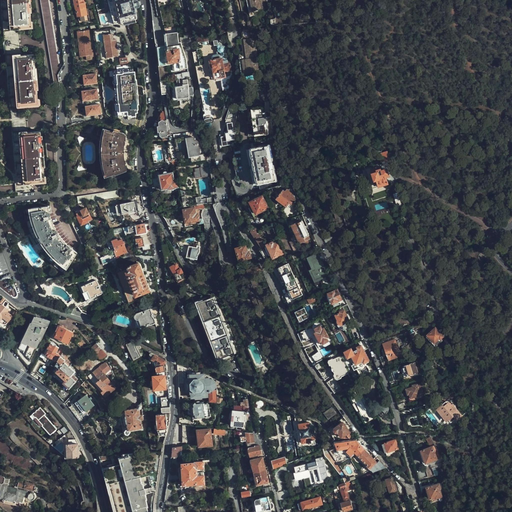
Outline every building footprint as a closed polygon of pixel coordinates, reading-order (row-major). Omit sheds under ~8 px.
[(17,195),(34,192),(33,180),(45,180),(41,130),(29,132),(27,105),(38,104),(34,54),(22,55),(20,27),(32,26),(29,0),(0,0),(17,191),(17,195)] [(58,75),(60,72),(47,0),(40,0),(53,76),(58,75)] [(75,0),(74,0),(75,3),(76,8),(77,8),(83,8),(86,7),(86,4),(84,4),(83,0),(75,0)] [(108,0),(109,2),(108,2),(114,23),(121,22),(121,23),(123,23),(123,25),(136,22),(136,19),(137,19),(135,13),(136,13),(135,8),(133,2),(132,0),(108,0)] [(266,0),(245,0),(249,16),(269,12),(266,0)] [(244,40),(255,39),(253,30),(241,32),(242,41),(244,40)] [(92,56),(89,31),(78,33),(81,57),(92,56)] [(188,68),(188,59),(187,58),(186,55),(184,48),(184,46),(185,45),(183,41),(181,41),(180,32),(167,34),(169,51),(167,51),(167,54),(168,55),(168,61),(175,61),(175,63),(175,70),(181,70),(181,68),(188,68)] [(119,54),(114,33),(104,35),(109,56),(119,54)] [(210,35),(196,37),(197,43),(201,42),(201,44),(206,43),(206,41),(210,39),(210,35)] [(255,53),(257,53),(255,39),(244,40),(246,54),(249,54),(250,59),(245,60),(247,73),(258,72),(260,71),(258,58),(256,58),(255,53)] [(246,54),(244,40),(242,41),(241,41),(243,55),(239,56),(243,77),(258,75),(258,72),(247,73),(245,60),(250,59),(249,54),(246,54)] [(160,55),(163,55),(165,55),(164,42),(159,43),(159,46),(158,46),(157,46),(157,47),(156,48),(157,50),(158,51),(159,51),(160,55)] [(217,55),(223,54),(228,48),(221,42),(216,48),(217,55)] [(167,63),(175,63),(175,61),(168,61),(168,55),(167,54),(165,56),(166,62),(167,63)] [(229,60),(223,54),(217,55),(214,56),(210,59),(211,60),(210,60),(210,62),(209,63),(209,67),(211,66),(214,80),(216,80),(216,82),(222,80),(221,77),(226,76),(225,73),(231,72),(229,60)] [(159,55),(156,56),(159,82),(166,81),(163,55),(160,55),(159,55)] [(133,67),(116,68),(117,73),(118,73),(118,81),(119,86),(120,98),(120,102),(121,110),(120,110),(120,116),(128,115),(128,117),(136,117),(136,112),(138,112),(137,109),(138,108),(138,104),(139,104),(137,79),(136,79),(135,71),(133,71),(133,67)] [(95,72),(82,75),(82,78),(83,80),(83,84),(97,82),(95,72)] [(166,81),(159,82),(161,94),(163,94),(168,94),(166,81)] [(190,96),(190,87),(190,88),(190,86),(192,86),(191,81),(184,82),(184,86),(176,87),(177,99),(190,98),(190,96)] [(99,99),(97,88),(81,91),(83,101),(99,99)] [(103,114),(101,104),(86,107),(88,117),(103,114)] [(246,113),(249,131),(255,130),(256,136),(269,134),(266,107),(246,110),(246,112),(243,112),(243,114),(246,113)] [(172,161),(172,165),(178,164),(173,133),(171,134),(170,132),(168,131),(167,131),(165,111),(164,111),(161,118),(160,121),(158,124),(157,127),(152,135),(162,137),(168,136),(169,141),(168,142),(169,149),(168,150),(168,151),(170,152),(171,158),(170,159),(169,160),(172,161)] [(123,160),(122,152),(122,142),(122,138),(124,134),(113,131),(113,132),(105,130),(104,136),(103,143),(103,149),(103,155),(105,166),(107,175),(114,172),(114,174),(125,170),(124,166),(123,160)] [(192,161),(204,160),(205,158),(204,154),(201,154),(199,141),(197,140),(195,140),(195,137),(187,138),(190,157),(191,157),(192,161)] [(230,139),(223,140),(224,147),(232,146),(230,139)] [(261,191),(263,190),(261,183),(276,180),(269,146),(265,147),(252,149),(247,150),(250,166),(255,165),(256,169),(251,170),(254,185),(259,184),(261,191)] [(389,158),(387,150),(378,153),(381,161),(389,158)] [(206,161),(201,162),(202,167),(201,167),(202,177),(212,176),(210,164),(206,161)] [(370,170),(375,168),(375,166),(366,170),(372,188),(378,186),(376,180),(374,181),(370,170)] [(378,186),(388,183),(385,176),(388,175),(386,169),(380,171),(380,169),(376,170),(375,168),(370,170),(374,181),(376,180),(378,186)] [(179,187),(178,179),(175,179),(174,172),(158,175),(161,188),(163,188),(163,190),(169,188),(169,190),(176,189),(176,188),(179,187)] [(277,199),(287,206),(290,202),(293,204),(295,200),(294,199),(295,198),(296,198),(294,194),(293,195),(293,194),(294,193),(293,190),(291,188),(287,190),(285,192),(284,191),(277,199)] [(79,200),(119,197),(119,191),(78,194),(79,200)] [(268,207),(262,196),(252,202),(253,205),(250,207),(252,212),(255,210),(257,213),(268,207)] [(205,204),(215,203),(215,197),(204,198),(204,199),(198,200),(199,205),(205,204)] [(115,204),(117,215),(137,212),(135,200),(115,204)] [(206,207),(205,204),(199,205),(195,206),(195,208),(185,210),(186,222),(199,220),(198,214),(196,214),(196,210),(201,210),(203,210),(204,209),(205,208),(206,207)] [(63,238),(62,237),(62,236),(61,236),(61,235),(60,235),(60,234),(59,233),(59,232),(58,231),(58,230),(57,230),(57,229),(57,228),(56,228),(56,227),(55,226),(55,225),(55,224),(54,224),(54,223),(54,222),(53,221),(53,220),(53,219),(52,218),(52,217),(52,216),(51,216),(51,215),(51,214),(50,213),(50,212),(50,211),(50,210),(49,209),(49,208),(49,207),(49,206),(48,205),(24,208),(25,213),(25,214),(26,215),(26,216),(26,217),(26,218),(27,219),(27,220),(27,221),(27,222),(28,223),(28,224),(28,225),(29,226),(29,227),(29,228),(30,229),(30,230),(31,231),(31,232),(32,234),(33,235),(33,236),(34,237),(34,238),(34,239),(35,240),(35,241),(36,242),(37,244),(38,245),(38,246),(39,247),(39,248),(40,249),(41,250),(41,251),(42,252),(43,253),(44,254),(44,255),(45,256),(46,256),(47,257),(47,258),(48,259),(49,260),(50,261),(51,261),(51,262),(52,262),(52,263),(53,263),(54,264),(55,265),(56,266),(57,266),(57,267),(58,267),(59,267),(59,268),(60,268),(61,269),(62,270),(63,270),(78,251),(71,247),(70,246),(69,245),(68,244),(67,244),(67,243),(66,242),(65,241),(64,240),(64,239),(63,239),(63,238)] [(76,214),(81,224),(91,219),(85,207),(80,210),(81,211),(76,214)] [(310,235),(303,221),(293,226),(300,240),(301,239),(302,242),(309,238),(308,236),(310,235)] [(146,232),(145,223),(127,226),(128,234),(136,233),(136,234),(140,233),(146,232)] [(254,239),(261,249),(266,247),(265,245),(267,244),(257,228),(250,232),(254,239)] [(147,236),(146,232),(140,233),(140,237),(143,237),(144,245),(149,244),(151,244),(149,236),(147,236)] [(150,248),(149,244),(144,245),(143,237),(140,237),(135,238),(136,243),(138,243),(138,246),(142,246),(143,249),(150,248)] [(113,250),(114,251),(116,255),(116,256),(126,251),(120,239),(117,241),(115,239),(110,241),(114,250),(113,250)] [(266,247),(269,255),(272,254),(274,258),(284,253),(279,242),(274,244),(273,243),(268,245),(268,246),(266,247)] [(203,254),(204,249),(200,249),(201,246),(198,245),(197,247),(189,246),(187,257),(198,259),(199,254),(203,254)] [(255,255),(249,245),(237,249),(240,260),(251,257),(251,256),(255,255)] [(328,260),(323,251),(309,258),(314,269),(312,270),(316,280),(328,275),(320,260),(328,260)] [(149,282),(149,281),(148,280),(147,279),(146,279),(140,263),(139,263),(130,266),(129,268),(130,271),(128,273),(130,277),(127,279),(132,291),(135,290),(137,295),(150,290),(148,284),(149,283),(149,282)] [(282,275),(280,276),(287,291),(289,290),(293,298),(303,294),(288,263),(279,268),(282,275)] [(184,274),(181,269),(180,269),(177,264),(172,267),(179,281),(185,278),(183,274),(184,274)] [(247,270),(249,274),(263,271),(261,266),(247,270)] [(126,294),(131,292),(122,270),(119,271),(117,272),(126,294)] [(64,276),(63,276),(58,276),(50,278),(46,279),(42,284),(49,287),(51,283),(57,283),(59,283),(60,285),(67,287),(67,286),(66,282),(67,281),(67,280),(66,280),(66,279),(66,278),(65,278),(65,277),(64,277),(64,276)] [(287,291),(280,276),(279,277),(277,276),(285,293),(285,292),(287,291)] [(83,286),(85,292),(88,291),(91,297),(102,293),(97,280),(83,286)] [(341,299),(337,289),(328,293),(333,303),(339,300),(341,305),(345,303),(343,298),(341,299)] [(130,304),(135,302),(131,292),(126,294),(130,304)] [(235,353),(214,296),(191,305),(208,353),(216,350),(219,359),(235,353)] [(79,306),(72,298),(67,303),(74,310),(79,306)] [(9,319),(11,321),(18,309),(16,307),(11,313),(7,311),(9,309),(4,305),(2,304),(1,303),(0,304),(0,319),(2,321),(2,322),(4,322),(5,322),(6,322),(7,321),(9,319)] [(305,307),(296,312),(300,321),(309,317),(305,307)] [(156,322),(150,309),(137,314),(136,315),(135,316),(135,317),(135,318),(135,319),(140,329),(156,322)] [(349,320),(344,310),(340,311),(339,310),(335,312),(338,319),(338,320),(338,321),(338,322),(339,322),(339,323),(340,324),(341,324),(342,324),(343,324),(344,323),(345,322),(349,320)] [(15,352),(31,371),(38,359),(32,356),(49,320),(34,315),(15,352)] [(330,340),(322,323),(314,327),(315,328),(314,329),(316,332),(315,333),(320,341),(322,344),(330,340)] [(68,342),(72,332),(63,327),(63,326),(60,324),(59,325),(57,325),(53,335),(68,342)] [(441,338),(443,335),(435,327),(426,336),(436,346),(442,339),(441,338)] [(300,332),(304,340),(310,337),(306,329),(300,332)] [(129,358),(125,360),(128,363),(134,360),(140,356),(132,341),(127,338),(126,339),(126,340),(127,341),(126,341),(132,354),(128,356),(129,358)] [(379,355),(380,359),(385,356),(385,354),(386,353),(389,359),(404,353),(402,349),(399,350),(395,339),(383,343),(383,345),(381,346),(382,348),(381,348),(383,353),(379,355)] [(364,349),(368,347),(366,342),(357,346),(358,348),(353,351),(351,348),(344,351),(348,358),(350,356),(352,355),(356,364),(362,360),(363,362),(364,362),(365,364),(367,367),(367,366),(369,365),(366,361),(369,359),(364,349)] [(52,364),(55,366),(56,364),(64,350),(61,347),(58,353),(57,352),(59,347),(56,345),(56,346),(50,343),(48,348),(49,349),(46,355),(49,357),(48,360),(52,362),(52,364)] [(102,349),(97,343),(91,348),(97,354),(102,349)] [(142,347),(136,346),(141,354),(145,352),(142,347)] [(107,355),(102,349),(97,354),(102,359),(107,355)] [(64,350),(56,364),(60,367),(57,371),(58,373),(56,375),(65,383),(63,385),(67,389),(69,386),(70,388),(77,379),(73,374),(75,371),(70,366),(73,362),(64,350)] [(312,356),(316,362),(325,357),(322,353),(321,354),(318,351),(312,356)] [(344,364),(337,351),(330,355),(332,359),(330,359),(329,360),(337,378),(348,373),(344,364)] [(166,360),(153,353),(150,358),(157,362),(158,366),(156,366),(156,368),(157,372),(161,371),(167,370),(166,360)] [(381,360),(384,367),(390,365),(389,363),(387,358),(381,360)] [(107,375),(109,373),(112,370),(105,362),(89,376),(108,397),(118,388),(107,375)] [(419,372),(415,362),(403,366),(403,367),(402,368),(405,377),(419,372)] [(327,369),(320,374),(324,379),(331,374),(327,369)] [(167,375),(167,370),(161,371),(161,375),(154,376),(155,389),(166,388),(166,375),(167,375)] [(121,386),(109,373),(107,375),(118,388),(121,386)] [(210,396),(210,402),(217,402),(216,389),(213,389),(215,387),(216,382),(212,379),(209,379),(209,378),(204,378),(204,374),(200,374),(200,373),(195,373),(195,374),(191,375),(191,379),(190,379),(190,382),(187,382),(187,391),(191,390),(191,392),(193,392),(193,397),(196,397),(196,398),(202,398),(202,396),(210,396)] [(326,382),(330,387),(337,384),(333,378),(326,382)] [(330,387),(334,393),(341,390),(337,384),(330,387)] [(407,389),(408,394),(410,393),(411,397),(414,396),(421,394),(417,384),(412,385),(413,386),(407,389)] [(58,395),(65,402),(70,397),(63,390),(58,395)] [(76,402),(85,413),(96,405),(92,400),(93,398),(92,396),(89,398),(87,394),(76,402)] [(211,415),(210,404),(207,402),(205,402),(204,403),(204,401),(191,403),(193,418),(211,415)] [(461,416),(454,407),(453,408),(446,401),(438,408),(450,423),(455,418),(456,420),(461,416)] [(141,420),(146,419),(145,411),(144,408),(144,406),(143,402),(141,404),(139,404),(138,405),(137,406),(137,408),(120,410),(123,432),(125,431),(125,434),(129,434),(131,432),(130,430),(142,429),(141,420)] [(249,406),(244,406),(243,406),(237,405),(234,425),(243,426),(244,419),(246,419),(245,411),(249,412),(249,406)] [(328,418),(336,413),(332,407),(324,413),(328,418)] [(57,430),(40,410),(33,415),(38,421),(39,421),(47,430),(46,430),(51,436),(57,430)] [(158,429),(166,428),(167,428),(166,414),(157,414),(158,429)] [(350,431),(343,421),(335,427),(334,430),(335,432),(338,432),(341,436),(341,437),(342,437),(343,437),(347,434),(350,437),(355,434),(352,430),(350,431)] [(316,439),(313,425),(311,423),(309,423),(309,422),(299,424),(300,429),(297,430),(298,438),(301,438),(302,443),(312,442),(313,444),(315,443),(315,440),(316,439)] [(213,445),(211,429),(198,430),(199,446),(213,445)] [(255,446),(253,432),(246,431),(247,435),(241,437),(241,441),(247,440),(248,447),(255,446)] [(79,443),(76,439),(69,439),(69,440),(69,443),(64,443),(65,456),(66,457),(69,457),(80,457),(79,446),(79,443)] [(385,442),(385,443),(387,451),(388,450),(388,451),(398,448),(396,439),(385,442)] [(356,440),(336,443),(338,451),(341,453),(347,450),(351,455),(355,452),(368,464),(367,465),(374,472),(387,467),(380,460),(377,462),(375,460),(374,459),(365,449),(367,449),(368,448),(364,443),(360,444),(356,440)] [(255,446),(248,447),(251,456),(262,453),(260,447),(260,445),(255,446)] [(173,447),(172,456),(183,456),(183,455),(182,446),(173,447)] [(437,459),(433,450),(434,449),(433,446),(421,450),(425,463),(437,459)] [(319,450),(306,455),(300,458),(303,464),(319,458),(317,454),(320,452),(319,450)] [(148,511),(147,507),(148,506),(147,500),(147,499),(146,496),(146,493),(145,489),(144,489),(143,483),(141,483),(140,477),(141,477),(140,474),(136,475),(133,458),(135,458),(134,453),(123,453),(124,457),(120,458),(133,511),(148,511)] [(271,460),(273,468),(287,463),(285,456),(271,460)] [(266,470),(263,457),(252,460),(255,473),(266,470)] [(205,483),(204,462),(196,462),(196,463),(183,464),(183,466),(179,467),(180,480),(184,480),(184,484),(197,483),(197,484),(199,486),(202,486),(205,483)] [(437,473),(433,463),(426,466),(430,476),(437,473)] [(305,474),(306,478),(309,477),(311,485),(321,482),(318,470),(315,471),(314,469),(311,470),(311,472),(305,474)] [(266,470),(255,473),(258,484),(269,481),(266,470)] [(155,493),(158,473),(149,475),(153,492),(153,494),(155,493)] [(397,490),(393,477),(386,479),(390,492),(397,490)] [(32,490),(33,484),(26,482),(25,483),(16,480),(15,485),(17,485),(17,486),(32,490)] [(9,484),(0,481),(0,489),(2,490),(0,496),(0,497),(5,498),(4,499),(5,499),(15,502),(15,500),(23,502),(23,504),(27,505),(28,502),(23,501),(25,496),(28,497),(30,499),(33,500),(35,498),(36,496),(35,493),(31,492),(29,494),(27,493),(27,491),(18,488),(8,486),(9,484)] [(345,483),(340,485),(344,502),(341,503),(344,510),(353,507),(354,506),(353,504),(352,505),(350,498),(354,497),(352,490),(348,492),(345,483)] [(427,487),(428,489),(430,496),(430,498),(436,496),(436,497),(442,495),(439,487),(440,487),(439,483),(427,487)] [(39,495),(41,491),(35,487),(33,491),(38,494),(39,495)] [(173,489),(166,488),(165,500),(171,501),(173,489)] [(255,499),(256,503),(257,507),(255,507),(256,511),(262,511),(272,509),(271,508),(272,506),(271,503),(271,502),(269,496),(260,497),(260,498),(255,499)] [(321,497),(301,502),(304,510),(323,505),(321,497)] [(26,508),(27,505),(23,504),(23,502),(15,500),(15,502),(5,499),(4,503),(26,508)]
